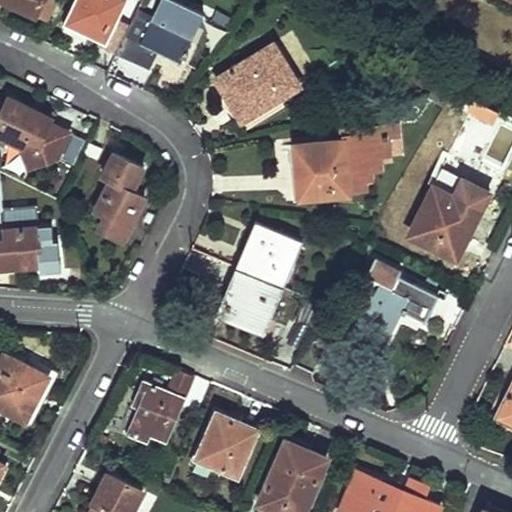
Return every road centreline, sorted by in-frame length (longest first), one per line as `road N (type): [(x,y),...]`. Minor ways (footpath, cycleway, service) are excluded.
road 1 (residential): [(0,42),(150,117),(179,137),(190,159),(188,218),(126,322)]
road 2 (residential): [(427,450),(126,322)]
road 3 (residential): [(126,322),(29,511)]
road 4 (residential): [(511,283),(427,450)]
road 5 (residential): [(126,322),(0,312)]
